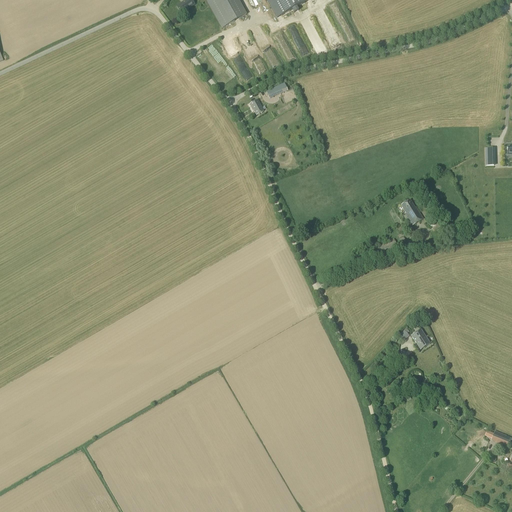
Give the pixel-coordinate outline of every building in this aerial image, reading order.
[(246,14),(238,0),(186,0),(177,7),(181,14),(194,5),(190,0),(206,0),(222,28),(246,14)] [(266,0),(271,8),(277,18),(309,0),(266,0)] [(312,43),(320,40),(314,24),(309,26),(308,23),(310,23),(310,22),(307,23),(306,20),(303,21),(312,43)] [(277,56),(264,32),(256,37),(267,57),(270,56),(272,59),(277,56)] [(233,41),(230,43),(228,38),(223,41),(229,50),(235,47),(233,41)] [(250,51),(247,52),(260,76),(268,72),(265,66),(264,66),(251,43),(246,45),(250,51)] [(269,100),(287,92),(284,84),(266,92),(269,100)] [(263,112),(260,108),(261,107),(257,101),(249,105),(253,112),(254,111),(256,116),(263,112)] [(495,166),(495,157),(486,158),(486,166),(495,166)] [(415,208),(410,201),(401,206),(406,214),(405,215),(412,226),(423,219),(416,208),(415,208)] [(434,232),(441,227),(439,225),(441,223),(438,219),(428,226),(431,230),(432,229),(434,232)] [(378,259),(398,250),(393,239),(373,248),(375,253),(373,254),(374,257),(376,256),(378,259)] [(403,341),(409,337),(407,334),(409,333),(406,330),(399,335),(403,341)] [(420,350),(429,344),(420,331),(411,337),(420,350)] [(421,378),(421,377),(421,376),(421,375),(420,373),(419,372),(418,371),(417,371),(416,371),(415,371),(413,371),(412,371),(411,372),(410,372),(409,373),(408,375),(408,376),(408,377),(408,379),(408,380),(409,381),(409,382),(410,383),(411,383),(412,384),(414,384),(415,384),(416,384),(417,383),(419,382),(420,381),(421,380),(421,379),(421,378)] [(510,445),(511,439),(495,432),(491,441),(496,443),(496,442),(508,447),(508,445),(510,445)]
